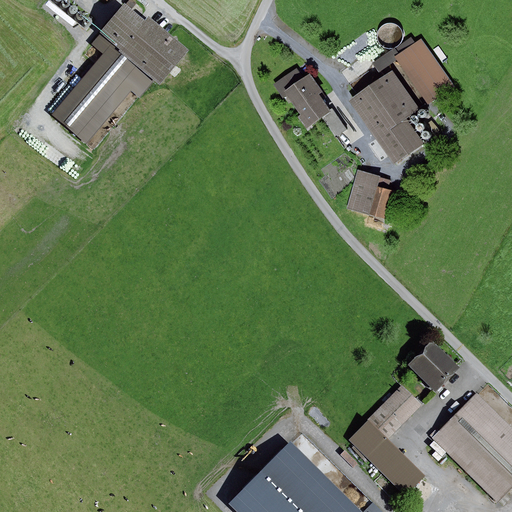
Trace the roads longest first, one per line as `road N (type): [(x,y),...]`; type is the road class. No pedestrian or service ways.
road 1 (unclassified): [(511,394),(329,211),(286,143),(246,60),(272,0)]
road 2 (unknown): [(511,505),(478,490),(430,442),(437,407),(478,361)]
